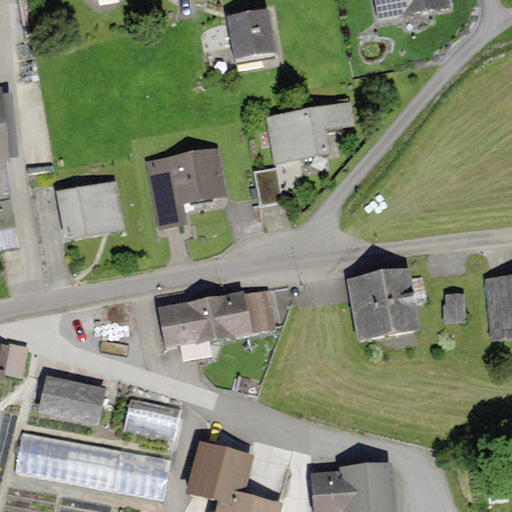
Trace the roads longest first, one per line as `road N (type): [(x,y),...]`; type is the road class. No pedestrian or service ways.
road 1 (residential): [(288,260),(496,23)]
road 2 (residential): [(288,260),(0,313)]
road 3 (residential): [(511,236),(288,260)]
